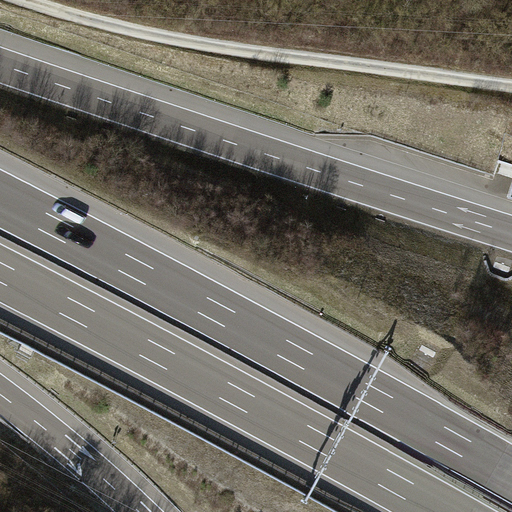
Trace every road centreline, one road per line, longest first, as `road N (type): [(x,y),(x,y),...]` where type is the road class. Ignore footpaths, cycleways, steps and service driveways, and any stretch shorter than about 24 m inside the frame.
road 1 (motorway): [(511,474),(0,198)]
road 2 (motorway): [(511,233),(0,64)]
road 3 (motorway): [(0,273),(444,511)]
road 4 (track): [(24,0),(206,43),(511,85)]
road 5 (motorway): [(0,393),(139,511)]
